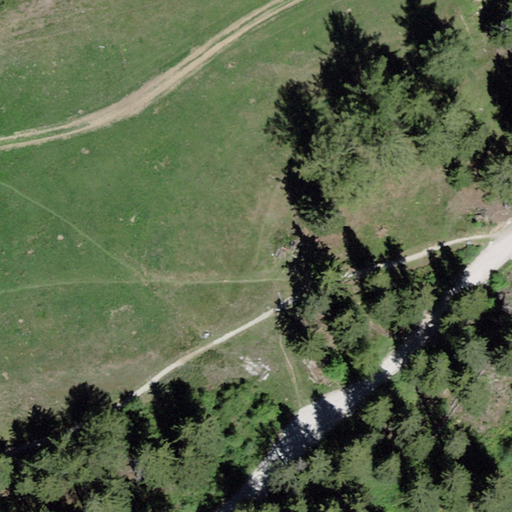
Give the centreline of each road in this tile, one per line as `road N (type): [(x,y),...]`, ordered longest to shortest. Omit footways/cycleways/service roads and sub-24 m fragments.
road 1 (track): [(511,245),(421,344),(309,430),(227,511)]
road 2 (track): [(315,0),(132,109),(0,147)]
